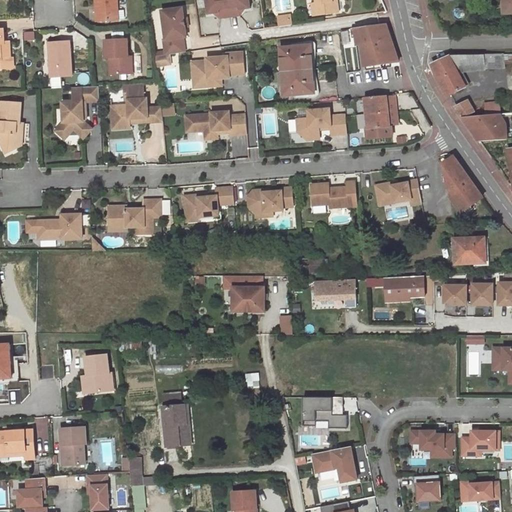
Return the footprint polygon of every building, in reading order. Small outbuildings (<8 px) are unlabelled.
[(115,1),(118,1),(117,0),(96,0),(97,21),(116,20),(115,1)] [(239,10),(251,9),(249,0),(206,0),(208,14),(220,13),(221,18),(240,15),(239,10)] [(316,0),(317,3),(318,15),(339,12),(337,0),(316,0)] [(164,40),(166,55),(170,55),(186,52),(184,38),(187,37),(186,27),(185,19),(183,8),(162,11),(166,40),(164,40)] [(384,33),(383,25),(377,25),(354,29),(357,46),(361,45),(364,67),(395,63),(393,55),(395,54),(391,42),(388,33),(384,33)] [(5,42),(4,29),(0,29),(0,59),(2,59),(3,68),(15,67),(14,58),(11,58),(10,47),(8,47),(8,42),(5,42)] [(133,73),(132,57),(129,57),(128,40),(106,41),(107,58),(110,58),(111,74),(133,73)] [(72,77),(70,44),(49,45),(51,78),(72,77)] [(314,93),(311,46),(282,48),(285,96),(314,93)] [(244,53),(227,55),(227,58),(207,60),(208,62),(193,64),(194,81),(209,80),(210,87),(222,86),(222,79),(230,78),(230,76),(246,74),(244,53)] [(170,55),(166,55),(156,56),(157,67),(171,65),(170,55)] [(485,55),(450,56),(458,71),(486,68),(485,55)] [(501,55),(485,55),(486,68),(502,68),(501,55)] [(450,56),(433,64),(449,96),(466,87),(458,71),(450,56)] [(141,57),(132,57),(133,73),(142,73),(141,57)] [(209,80),(194,81),(195,88),(210,87),(209,80)] [(145,83),(125,85),(126,101),(130,101),(130,105),(113,106),(114,122),(131,121),(131,119),(141,118),(150,118),(149,108),(148,99),(146,99),(145,83)] [(101,101),(100,86),(92,87),(74,88),(75,102),(64,103),(65,123),(59,130),(59,132),(67,139),(69,137),(71,135),(71,131),(77,131),(84,136),(86,138),(93,130),(93,128),(85,122),(85,120),(88,117),(87,102),(101,101)] [(389,111),(397,111),(395,95),(387,96),(389,111)] [(366,98),(367,114),(389,111),(387,96),(366,98)] [(456,107),(463,117),(474,111),(468,101),(456,107)] [(22,103),(0,102),(0,132),(7,133),(6,138),(1,141),(8,154),(24,145),(24,133),(18,132),(18,123),(21,123),(22,103)] [(500,113),(501,113),(500,102),(485,103),(487,115),(497,114),(500,113)] [(141,118),(141,123),(163,121),(162,107),(149,108),(150,118),(141,118)] [(348,133),(347,115),(331,116),(330,109),(309,111),(310,118),(298,120),(299,132),(309,140),(321,139),(320,130),(320,127),(331,126),(332,129),(332,135),(348,133)] [(389,111),(367,114),(369,128),(367,128),(368,138),(393,136),(392,125),(390,125),(389,111)] [(392,125),(398,125),(397,111),(389,111),(390,125),(392,125)] [(248,134),(246,115),(230,117),(230,113),(212,114),(212,115),(194,117),(196,133),(206,132),(207,141),(215,140),(218,136),(218,135),(218,132),(231,130),(231,133),(232,135),(248,134)] [(498,125),(506,124),(500,113),(497,114),(498,125)] [(487,115),(470,116),(470,125),(469,126),(471,128),(480,127),(480,131),(475,135),(479,141),(506,140),(506,124),(498,125),(497,114),(487,115)] [(196,133),(194,117),(187,118),(188,134),(196,133)] [(131,121),(114,122),(114,129),(132,128),(132,123),(131,121)] [(479,194),(459,165),(456,167),(452,161),(445,166),(450,192),(454,198),(451,200),(462,215),(481,202),(476,196),(479,194)] [(422,197),(419,182),(408,184),(409,185),(398,187),(393,188),(393,185),(377,188),(379,201),(395,199),(396,204),(412,201),(412,199),(422,197)] [(237,202),(246,201),(243,184),(235,185),(237,202)] [(331,209),(358,207),(357,184),(349,184),(349,189),(334,190),(334,193),(331,193),(331,190),(331,185),(313,186),(314,206),(331,205),(331,209)] [(236,204),(235,188),(218,189),(218,196),(210,197),(205,197),(205,194),(186,195),(188,214),(201,213),(201,216),(215,215),(220,215),(219,205),(236,204)] [(295,207),(294,189),(283,189),(283,192),(272,193),(265,193),(265,191),(256,191),(250,197),(251,207),(257,213),(274,211),(285,211),(284,208),(295,207)] [(395,199),(379,201),(380,207),(396,204),(395,199)] [(162,217),(162,200),(144,200),(144,209),(136,209),(136,212),(128,212),(128,210),(128,206),(109,207),(110,226),(128,225),(128,227),(137,227),(137,234),(154,234),(154,217),(162,217)] [(83,239),(82,215),(62,215),(62,221),(59,221),(59,222),(55,222),(55,221),(27,222),(28,233),(39,233),(39,240),(83,239)] [(94,250),(107,250),(96,238),(94,238),(94,250)] [(486,254),(485,238),(454,239),(456,264),(486,263),(486,254)] [(313,272),(323,272),(322,259),(312,260),(312,258),(297,258),(299,276),(313,275),(313,272)] [(263,288),(263,276),(225,276),(225,289),(234,289),(234,312),(265,312),(265,288),(263,288)] [(424,276),(386,278),(386,292),(395,292),(395,302),(406,301),(406,297),(410,297),(425,296),(424,276)] [(368,278),(368,288),(385,287),(385,277),(368,278)] [(356,280),(316,282),(317,301),(343,300),(343,296),(347,296),(347,308),(357,308),(356,280)] [(511,283),(500,283),(500,306),(511,305),(511,283)] [(493,285),(474,285),(473,305),(493,306),(493,285)] [(467,286),(445,286),(445,303),(454,303),(454,305),(467,305),(467,286)] [(395,292),(386,292),(387,302),(395,302),(395,292)] [(428,313),(432,313),(432,307),(418,307),(417,322),(427,322),(428,313)] [(293,315),(281,316),(281,334),(294,334),(293,315)] [(468,343),(486,344),(486,336),(468,336),(468,343)] [(0,342),(0,379),(16,379),(14,342),(0,342)] [(511,348),(493,348),(493,364),(504,364),(504,370),(510,370),(510,384),(511,383),(511,348)] [(112,391),(110,373),(107,355),(86,357),(88,376),(90,393),(112,391)] [(84,394),(90,393),(88,376),(82,377),(84,394)] [(180,395),(164,396),(165,407),(181,406),(180,395)] [(332,398),(303,397),(303,426),(316,426),(316,421),(328,421),(328,428),(347,428),(347,415),(342,415),(332,415),(332,398)] [(343,398),(332,398),(332,415),(342,415),(343,398)] [(185,425),(190,425),(188,405),(181,406),(165,407),(163,407),(167,447),(187,445),(185,425)] [(84,446),(88,445),(86,428),(62,429),(64,466),(85,464),(84,446)] [(26,456),(35,455),(33,431),(0,433),(0,447),(7,447),(7,453),(26,452),(26,456)] [(435,431),(412,431),(412,443),(422,443),(422,449),(432,450),(436,450),(436,457),(452,457),(452,449),(455,449),(455,435),(440,435),(435,435),(435,431)] [(472,438),(463,438),(462,456),(482,457),(482,451),(500,451),(500,432),(472,432),(472,438)] [(351,447),(313,454),(317,473),(339,468),(342,482),(357,479),(351,447)] [(140,458),(130,459),(131,472),(133,487),(141,487),(143,486),(140,458)] [(131,472),(130,459),(123,460),(124,473),(131,472)] [(108,474),(88,475),(89,486),(92,486),(93,494),(93,510),(110,509),(108,474)] [(440,475),(414,477),(415,485),(418,485),(419,502),(442,500),(440,475)] [(46,489),(45,477),(27,478),(28,490),(18,490),(19,506),(43,505),(43,497),(42,489),(46,489)] [(471,481),(461,482),(462,493),(471,493),(472,500),(501,499),(500,482),(471,484),(471,481)] [(141,487),(133,487),(135,505),(143,504),(141,487)] [(233,511),(252,511),(253,509),(257,509),(256,490),(232,492),(233,511)] [(471,493),(462,493),(463,501),(472,500),(471,493)] [(363,511),(361,499),(321,507),(322,511),(363,511)]
